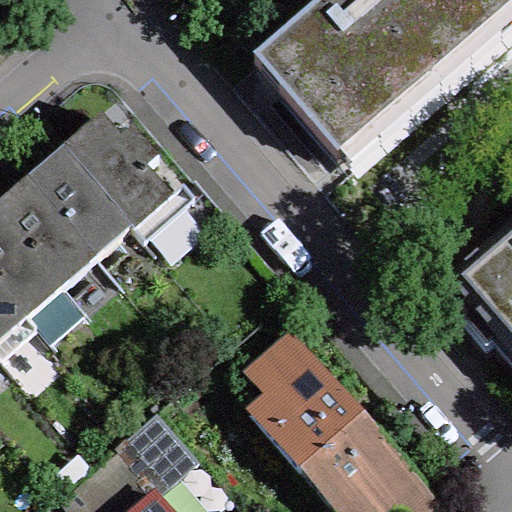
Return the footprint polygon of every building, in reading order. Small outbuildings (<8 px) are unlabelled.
[(511,0),(333,0),(254,69),(337,165),(511,13),(511,229),(444,289),(471,320),(463,326),(487,353),(494,347),(511,367),(511,0)] [(74,144),(64,153),(132,232),(145,247),(194,205),(183,192),(172,202),(148,174),(159,164),(133,134),(122,144),(102,121),(74,144)] [(97,263),(132,232),(64,153),(37,176),(28,183),(97,263)] [(0,221),(62,293),(97,263),(28,183),(3,206),(0,207),(0,221)] [(0,292),(27,324),(62,293),(0,221),(0,292)] [(0,346),(27,324),(0,292),(0,346)] [(247,378),(319,462),(363,424),(312,365),(291,341),(247,378)] [(173,489),(199,466),(157,417),(131,440),(173,489)] [(385,449),(363,424),(319,462),(301,477),(331,511),(378,511),(388,504),(395,511),(427,511),(434,506),(385,449)] [(166,511),(156,500),(152,504),(141,491),(124,505),(115,511),(166,511)]
